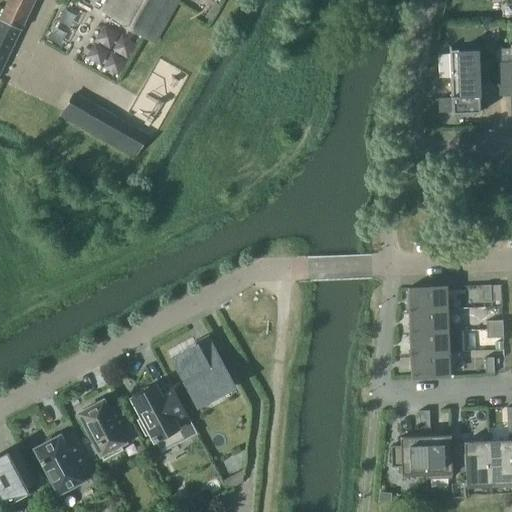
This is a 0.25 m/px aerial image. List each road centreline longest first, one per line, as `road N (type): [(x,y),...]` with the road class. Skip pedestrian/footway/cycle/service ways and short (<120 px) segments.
road 1 (residential): [(390,268),(263,274),(0,408)]
road 2 (residential): [(390,268),(381,392),(511,389)]
road 3 (residential): [(511,143),(418,140),(411,123),(428,0)]
road 4 (residential): [(511,262),(390,268)]
